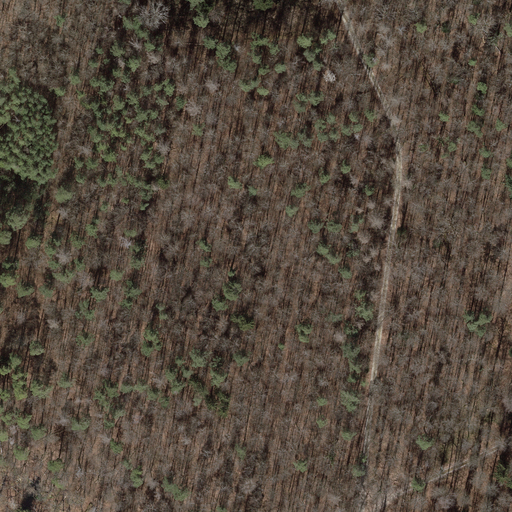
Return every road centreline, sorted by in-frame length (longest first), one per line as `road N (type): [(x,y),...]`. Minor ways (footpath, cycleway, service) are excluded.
road 1 (track): [(366,505),(405,193),(395,120),(343,0)]
road 2 (track): [(366,505),(511,440)]
